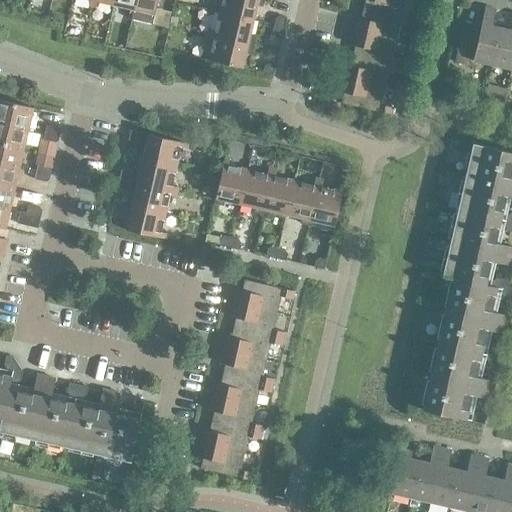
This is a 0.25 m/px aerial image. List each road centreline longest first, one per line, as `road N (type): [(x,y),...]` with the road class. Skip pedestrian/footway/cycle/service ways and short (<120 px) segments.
road 1 (residential): [(56,260),(192,291),(176,355),(44,325)]
road 2 (residential): [(287,108),(89,93)]
road 3 (residential): [(56,260),(89,93)]
